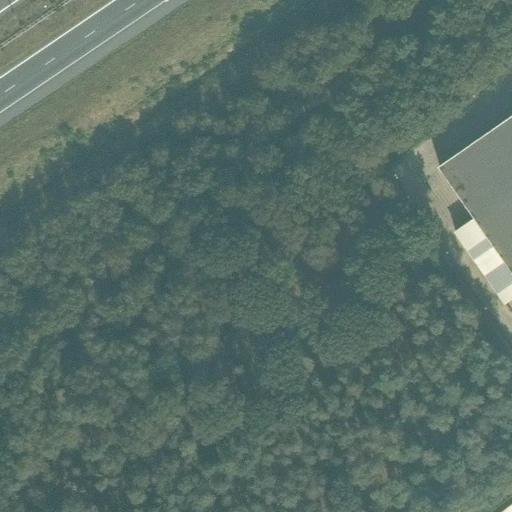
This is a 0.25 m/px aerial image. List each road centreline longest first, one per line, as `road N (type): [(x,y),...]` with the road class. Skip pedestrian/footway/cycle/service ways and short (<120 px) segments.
road 1 (track): [(0,382),(165,207),(339,83),(432,0)]
road 2 (motorway): [(0,98),(143,0)]
